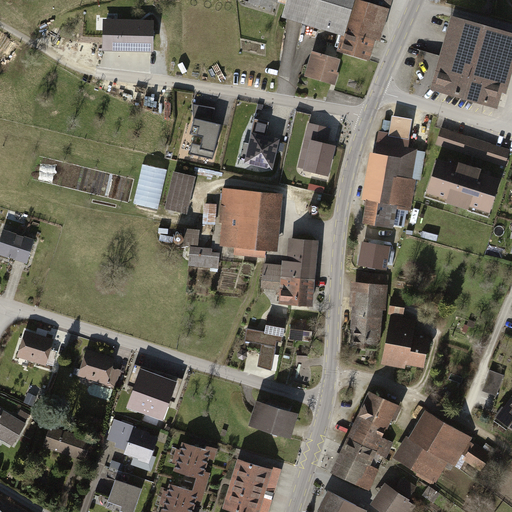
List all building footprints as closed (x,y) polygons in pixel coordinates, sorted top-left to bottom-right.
[(289,0),(285,15),(340,31),(345,33),(346,31),(374,39),(386,0),(289,0)] [(496,105),(511,49),(511,37),(454,21),(435,88),(496,105)] [(152,23),(106,22),(106,48),(151,49),(152,23)] [(341,46),(340,51),(368,60),(374,39),(346,31),(345,33),(340,31),(336,45),(341,46)] [(339,61),(313,54),(311,63),(314,64),(311,74),(333,81),(339,61)] [(221,125),(195,118),(191,134),(204,137),(202,145),(193,143),(190,154),(213,159),(221,125)] [(394,118),(391,135),(408,138),(411,120),(394,118)] [(270,122),(255,119),(251,134),(253,135),(247,162),(272,167),(278,141),(266,138),(270,122)] [(330,129),(310,124),(306,140),(313,141),(306,169),(328,175),(335,146),(326,144),(330,129)] [(510,151),(442,129),(437,143),(506,165),(510,151)] [(381,133),(369,200),(391,204),(392,198),(398,199),(397,203),(411,205),(415,181),(413,181),(418,150),(407,148),(408,138),(391,135),(381,133)] [(459,167),(438,161),(428,191),(449,197),(448,201),(469,208),(470,204),(491,211),(500,181),(480,174),(481,171),(460,164),(459,167)] [(143,163),(136,203),(162,207),(168,167),(143,163)] [(195,177),(175,172),(166,209),(186,214),(195,177)] [(310,184),(309,189),(324,193),(325,188),(310,184)] [(276,194),(224,189),(221,222),(227,222),(224,246),(235,247),(235,253),(265,256),(266,250),(271,250),(276,194)] [(391,204),(369,200),(365,223),(386,226),(389,212),(395,214),(396,208),(410,210),(411,205),(397,203),(398,199),(392,198),(391,204)] [(217,205),(206,204),(205,223),(216,224),(217,205)] [(199,231),(186,230),(184,245),(198,247),(199,231)] [(33,240),(4,231),(0,244),(0,252),(27,261),(33,240)] [(285,265),(284,276),(313,279),(317,241),(293,239),(291,265),(285,265)] [(389,247),(364,243),(360,264),(386,268),(389,247)] [(212,250),(191,248),(189,265),(219,268),(220,254),(212,253),(212,250)] [(285,265),(265,263),(263,287),(283,289),(284,276),(285,265)] [(311,306),(313,279),(284,276),(283,289),(282,303),(287,303),(287,304),(311,306)] [(358,283),(354,346),(377,347),(380,308),(384,308),(385,285),(358,283)] [(448,302),(438,296),(434,302),(437,304),(434,309),(441,313),(448,302)] [(404,301),(392,299),(391,311),(403,313),(404,301)] [(286,319),(269,317),(266,332),(254,330),(251,342),(267,345),(263,368),(272,370),(277,342),(282,342),(286,319)] [(392,319),(384,358),(424,365),(429,341),(417,339),(418,336),(414,336),(416,323),(392,319)] [(297,341),(300,322),(293,322),(290,340),(297,341)] [(52,340),(27,332),(20,351),(31,355),(30,358),(54,366),(58,351),(50,349),(52,340)] [(114,360),(88,352),(82,371),(93,374),(92,377),(115,385),(120,370),(111,368),(114,360)] [(146,411),(158,380),(152,378),(155,370),(135,364),(128,385),(135,388),(129,405),(146,411)] [(504,375),(491,371),(484,391),(497,395),(504,375)] [(163,382),(158,380),(146,411),(163,417),(170,400),(176,402),(184,379),(165,373),(163,382)] [(372,393),(361,415),(385,427),(396,404),(372,393)] [(36,398),(29,395),(26,402),(33,405),(36,398)] [(261,403),(253,426),(284,435),(291,412),(261,403)] [(511,403),(506,412),(507,412),(499,424),(508,430),(510,427),(511,428),(511,403)] [(25,424),(0,408),(0,433),(14,442),(25,424)] [(30,415),(21,410),(18,416),(26,420),(30,415)] [(471,437),(433,414),(416,441),(443,457),(454,464),(462,453),(467,456),(465,459),(482,469),(491,455),(468,441),(471,437)] [(361,415),(350,439),(374,450),(381,454),(387,457),(393,443),(380,437),(385,427),(361,415)] [(98,422),(90,419),(87,427),(95,430),(98,422)] [(122,423),(116,421),(110,439),(119,442),(117,446),(129,449),(128,453),(148,460),(149,456),(152,457),(153,455),(154,452),(155,450),(155,447),(153,446),(156,438),(135,431),(137,428),(132,426),(133,424),(123,421),(122,423)] [(82,438),(51,427),(45,442),(57,447),(56,450),(75,457),(77,453),(86,456),(86,455),(94,457),(99,443),(91,441),(91,442),(82,438)] [(374,450),(350,439),(334,473),(368,489),(377,469),(375,468),(381,454),(374,450)] [(443,457),(416,441),(411,439),(399,459),(436,481),(442,470),(437,467),(443,457)] [(206,449),(184,443),(180,457),(206,464),(210,454),(216,456),(218,449),(207,446),(206,449)] [(206,464),(180,457),(176,470),(197,477),(195,483),(206,487),(209,477),(203,475),(206,464)] [(240,474),(277,485),(282,470),(268,465),(267,468),(243,461),(240,474)] [(277,485),(240,474),(236,485),(260,492),(261,489),(275,493),(277,485)] [(395,492),(389,488),(376,507),(384,511),(399,511),(416,488),(403,479),(395,492)] [(142,489),(117,480),(110,501),(123,505),(123,507),(134,511),(142,489)] [(172,485),(168,498),(194,506),(197,496),(203,497),(206,487),(195,483),(193,491),(172,485)] [(233,497),(270,508),(273,499),(260,495),(260,492),(236,485),(233,497)] [(365,511),(366,511),(363,509),(364,509),(334,493),(324,511),(365,511)] [(269,511),(270,508),(233,497),(229,509),(239,511),(269,511)] [(192,511),(194,506),(168,498),(163,511),(192,511)]
